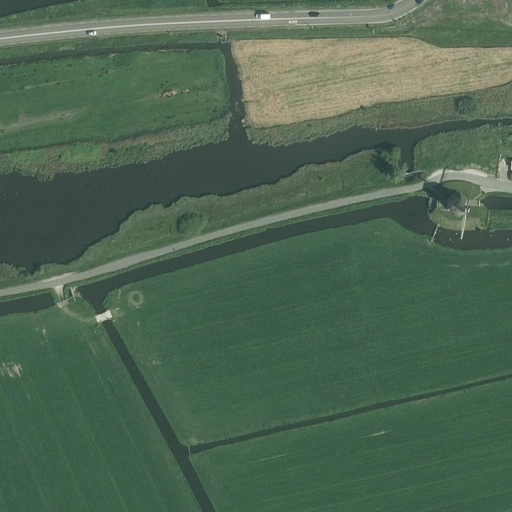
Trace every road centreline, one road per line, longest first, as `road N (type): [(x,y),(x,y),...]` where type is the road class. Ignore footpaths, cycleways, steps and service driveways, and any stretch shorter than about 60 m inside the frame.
road 1 (residential): [(0,293),(441,178),(511,188)]
road 2 (secondary): [(0,39),(375,17),(416,0)]
